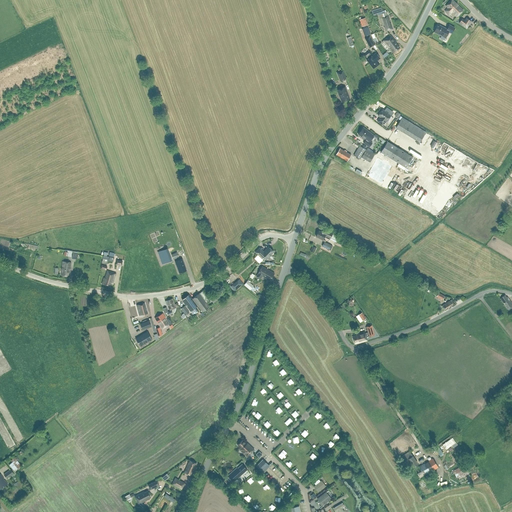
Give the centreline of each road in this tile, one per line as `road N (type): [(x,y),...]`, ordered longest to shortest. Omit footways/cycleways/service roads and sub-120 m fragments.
road 1 (unclassified): [(0,262),(44,280),(136,297),(199,285),(265,236),(293,240)]
road 2 (tertiary): [(293,240),(324,156),(406,52),(432,0)]
road 3 (unclassified): [(284,268),(353,346),(413,328),(487,290),(511,293)]
road 4 (tertiary): [(188,511),(245,388),(284,268)]
